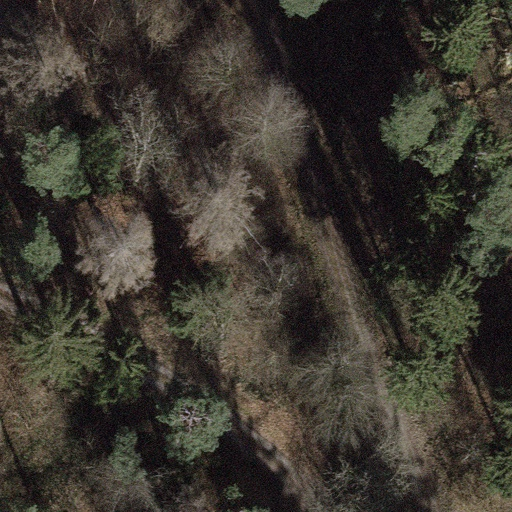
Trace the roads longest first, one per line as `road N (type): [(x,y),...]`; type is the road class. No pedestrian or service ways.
road 1 (track): [(432,511),(243,0)]
road 2 (track): [(330,511),(208,408),(0,305)]
